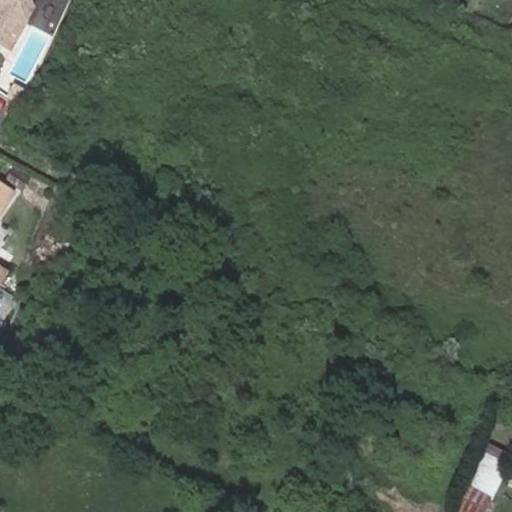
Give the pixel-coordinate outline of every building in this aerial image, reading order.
[(25,0),(0,0),(0,52),(6,40),(16,45),(30,17),(24,3),(25,0)] [(0,203),(8,190),(0,184),(0,203)] [(0,282),(5,286),(13,274),(0,264),(0,282)] [(466,488),(462,497),(487,509),(511,457),(511,455),(491,446),(469,490),(466,488)] [(485,511),(487,509),(462,497),(454,511),(485,511)]
